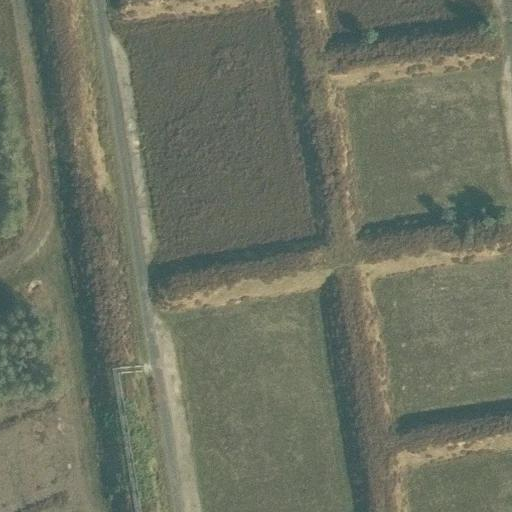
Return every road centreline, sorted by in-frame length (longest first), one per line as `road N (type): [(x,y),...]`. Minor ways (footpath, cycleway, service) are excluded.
road 1 (track): [(177,511),(94,0)]
road 2 (track): [(0,269),(25,257),(46,223),(13,0)]
